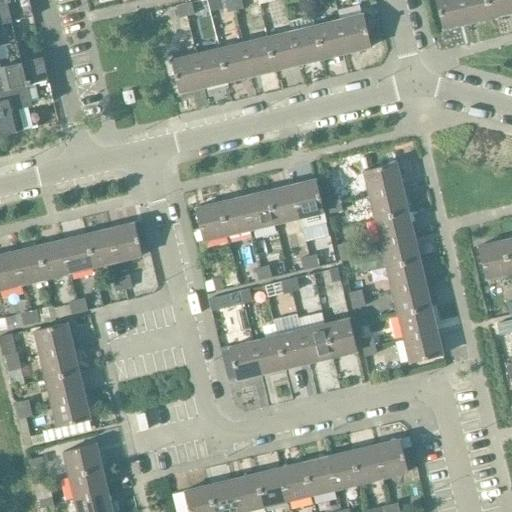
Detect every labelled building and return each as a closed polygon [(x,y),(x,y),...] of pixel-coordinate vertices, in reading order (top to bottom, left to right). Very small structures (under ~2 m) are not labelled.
[(0,0),(0,46),(17,42),(12,22),(33,17),(28,0),(0,0)] [(235,11),(232,0),(227,0),(209,4),(212,16),(235,11)] [(258,0),(232,0),(235,11),(259,5),(258,0)] [(461,0),(435,0),(443,30),(467,24),(461,0)] [(486,0),(461,0),(467,24),(491,18),(486,0)] [(511,0),(486,0),(491,18),(511,13),(511,0)] [(191,3),(183,5),(186,16),(194,15),(191,3)] [(183,5),(175,6),(178,18),(186,16),(183,5)] [(363,14),(338,20),(346,53),(371,47),(363,14)] [(338,20),(315,26),(323,59),(346,53),(338,20)] [(315,26),(291,32),(299,65),(323,59),(315,26)] [(291,32),(267,37),(275,70),(299,65),(291,32)] [(267,37),(243,43),(251,76),(275,70),(267,37)] [(17,42),(0,46),(0,91),(5,90),(7,99),(0,100),(0,135),(37,127),(32,106),(53,101),(42,57),(22,62),(17,42)] [(243,43),(220,49),(228,82),(251,76),(243,43)] [(220,49),(195,55),(203,88),(228,82),(220,49)] [(195,55),(171,61),(179,94),(203,88),(195,55)] [(135,103),(132,91),(122,93),(125,105),(135,103)] [(396,163),(363,171),(369,196),(402,188),(396,163)] [(316,179),(291,185),(299,218),(301,228),(326,222),(323,212),(316,179)] [(291,185),(267,191),(275,224),(299,218),(291,185)] [(402,188),(369,196),(375,220),(408,212),(402,188)] [(267,191),(243,197),(251,230),(275,224),(267,191)] [(326,198),(328,206),(340,203),(338,195),(326,198)] [(243,197),(219,202),(227,235),(251,230),(243,197)] [(219,202),(195,208),(203,241),(227,235),(219,202)] [(340,203),(328,206),(330,213),(341,211),(340,203)] [(408,212),(375,220),(380,244),(414,236),(408,212)] [(134,223),(110,229),(118,262),(142,256),(134,223)] [(110,229),(86,234),(94,267),(118,262),(110,229)] [(86,234),(61,240),(69,273),(94,267),(86,234)] [(414,236),(380,244),(386,268),(419,260),(414,236)] [(511,238),(502,241),(510,274),(511,273),(511,238)] [(61,240),(38,246),(46,279),(69,273),(61,240)] [(502,241),(477,247),(485,280),(510,274),(502,241)] [(337,246),(339,254),(351,251),(349,243),(337,246)] [(38,246),(14,252),(21,285),(46,279),(38,246)] [(351,251),(339,254),(341,261),(353,258),(351,251)] [(14,252),(0,255),(0,290),(21,285),(14,252)] [(316,255),(308,257),(311,269),(319,267),(316,255)] [(303,270),(311,269),(308,257),(300,259),(303,270)] [(419,260),(386,268),(392,292),(425,284),(419,260)] [(268,266),(260,268),(263,280),(271,278),(268,266)] [(253,270),(255,282),(263,280),(260,268),(253,270)] [(340,280),(337,268),(329,270),(332,282),(340,280)] [(129,275),(122,277),(125,289),(132,287),(129,275)] [(113,279),(116,291),(125,289),(122,277),(113,279)] [(222,289),(220,278),(212,280),(212,281),(215,290),(215,291),(222,289)] [(296,278),(288,280),(291,292),(299,290),(296,278)] [(283,294),(291,292),(288,280),(281,282),(283,294)] [(215,290),(212,281),(205,283),(207,292),(215,290)] [(425,284),(392,292),(398,315),(431,307),(425,284)] [(249,289),(241,291),(244,303),(251,301),(249,289)] [(349,293),(351,302),(363,299),(361,290),(349,293)] [(241,291),(208,299),(210,311),(244,303),(241,291)] [(84,299),(76,301),(79,312),(87,311),(84,299)] [(363,299),(351,302),(353,309),(365,306),(363,299)] [(71,314),(79,312),(76,301),(68,302),(71,314)] [(492,307),(495,319),(503,317),(500,305),(492,307)] [(431,307),(398,315),(403,338),(436,330),(431,307)] [(36,310),(28,312),(31,324),(39,322),(36,310)] [(21,314),(23,326),(31,324),(28,312),(21,314)] [(323,314),(297,320),(300,330),(308,363),(333,357),(325,324),(323,314)] [(349,318),(325,324),(333,357),(357,351),(349,318)] [(67,323),(34,331),(40,356),(73,348),(67,323)] [(300,330),(276,336),(284,369),(308,363),(300,330)] [(436,330),(403,338),(409,363),(442,355),(436,330)] [(276,336),(253,341),(260,374),(284,369),(276,336)] [(360,341),(362,348),(374,345),(372,338),(360,341)] [(253,341),(228,347),(236,380),(260,374),(253,341)] [(374,345),(362,348),(364,357),(376,354),(374,345)] [(73,348),(40,356),(45,380),(78,372),(73,348)] [(5,356),(7,364),(18,361),(17,353),(5,356)] [(18,361),(7,364),(9,372),(20,369),(18,361)] [(78,372),(45,380),(51,404),(84,396),(78,372)] [(84,396),(51,404),(57,428),(90,420),(84,396)] [(16,403),(18,411),(30,409),(28,401),(16,403)] [(30,409),(18,411),(20,419),(32,416),(30,409)] [(399,439),(374,445),(382,478),(407,472),(399,439)] [(96,444),(63,452),(69,476),(102,468),(96,444)] [(374,445),(351,451),(359,484),(382,478),(374,445)] [(351,451),(327,457),(335,490),(359,484),(351,451)] [(30,460),(32,468),(43,465),(41,457),(30,460)] [(327,457),(303,462),(311,495),(335,490),(327,457)] [(303,462),(280,468),(288,501),(311,495),(303,462)] [(102,468),(69,476),(74,501),(107,493),(102,468)] [(280,468),(256,474),(264,507),(288,501),(280,468)] [(256,474),(232,479),(239,511),(241,511),(264,507),(256,474)] [(239,511),(232,479),(208,485),(214,511),(239,511)] [(214,511),(208,485),(183,491),(188,511),(214,511)] [(112,511),(107,493),(74,501),(77,511),(112,511)] [(39,500),(41,508),(53,506),(51,497),(39,500)] [(398,511),(397,503),(389,505),(390,511),(398,511)]
